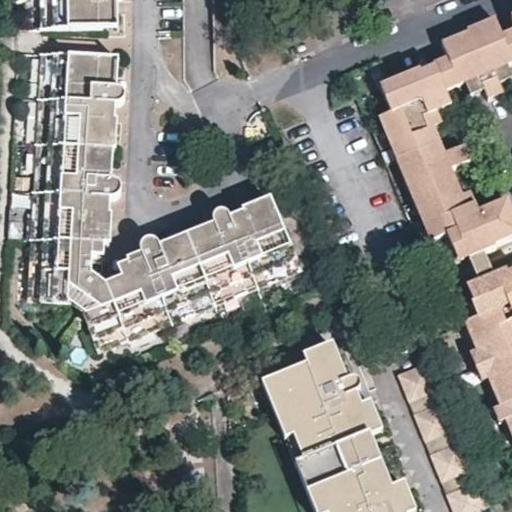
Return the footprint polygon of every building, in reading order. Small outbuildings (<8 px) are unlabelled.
[(36,0),(37,34),(113,33),(113,6),(116,5),(119,3),(121,2),(121,0),(36,0)] [(511,20),(511,21),(511,22),(511,33),(502,38),(496,24),(441,46),(447,61),(433,67),(435,69),(420,76),(419,73),(391,85),(393,90),(399,104),(385,109),(390,120),(377,125),(428,247),(444,241),(450,255),(464,249),(469,262),(484,256),(496,251),(495,249),(511,241),(511,214),(507,203),(478,215),(475,207),(454,216),(449,203),(462,198),(451,172),(470,164),(464,149),(445,156),(435,130),(421,137),(416,125),(436,115),(451,109),(445,94),(465,86),(478,80),(484,94),(488,103),(503,96),(499,87),(494,74),(507,68),(511,67),(511,66),(511,20)] [(115,64),(38,61),(28,310),(67,311),(79,322),(94,360),(292,277),(264,206),(240,216),(241,218),(229,223),(226,220),(222,218),(217,218),(212,221),(209,224),(208,228),(209,231),(157,251),(154,248),(149,247),(142,249),(137,253),(137,260),(123,266),(124,270),(115,273),(118,284),(105,290),(89,278),(89,261),(99,261),(100,250),(106,250),(109,219),(107,218),(107,205),(111,204),(112,203),(114,200),(115,196),(115,191),(112,186),(108,184),(110,158),(111,158),(113,126),(111,126),(112,114),(114,113),(118,111),(121,106),(121,101),(119,96),(114,94),(115,64)] [(494,74),(499,87),(511,81),(511,78),(507,68),(494,74)] [(478,80),(465,86),(470,99),(484,94),(478,80)] [(399,104),(393,90),(377,97),(382,110),(385,109),(399,104)] [(439,121),(436,115),(416,125),(421,137),(435,130),(442,127),(439,121)] [(454,216),(475,207),(470,195),(462,198),(449,203),(454,216)] [(464,249),(450,255),(455,268),(469,262),(464,249)] [(484,256),(469,262),(479,285),(493,279),(484,256)] [(511,340),(509,342),(503,328),(511,324),(511,274),(508,277),(506,274),(493,279),(479,285),(485,301),(475,306),(481,319),(466,325),(478,354),(484,351),(495,376),(488,379),(501,409),(507,406),(511,417),(511,418),(506,421),(511,434),(511,340)] [(485,301),(479,285),(467,289),(475,306),(485,301)] [(509,342),(511,340),(511,324),(503,328),(509,342)] [(371,441),(358,412),(353,399),(363,394),(365,390),(365,388),(364,385),(363,383),(360,382),(358,381),(356,381),(347,385),(332,349),(304,360),(307,369),(274,383),(282,402),(287,414),(297,439),(307,460),(320,492),(328,511),(400,511),(393,494),(371,441)] [(484,351),(478,354),(471,356),(482,381),(488,379),(495,376),(484,351)] [(390,376),(446,511),(478,511),(417,365),(390,376)] [(282,402),(274,383),(262,389),(268,404),(274,419),(287,414),(282,402)] [(511,417),(507,406),(501,409),(495,412),(500,424),(506,421),(511,418),(511,417)] [(381,436),(368,407),(358,412),(371,441),(381,436)] [(297,439),(287,414),(274,419),(285,444),(297,439)] [(307,460),(297,439),(285,444),(294,465),(307,460)] [(320,492),(307,460),(294,465),(308,497),(320,492)] [(412,511),(403,489),(393,494),(400,511),(412,511)] [(328,511),(320,492),(308,497),(314,511),(328,511)]
